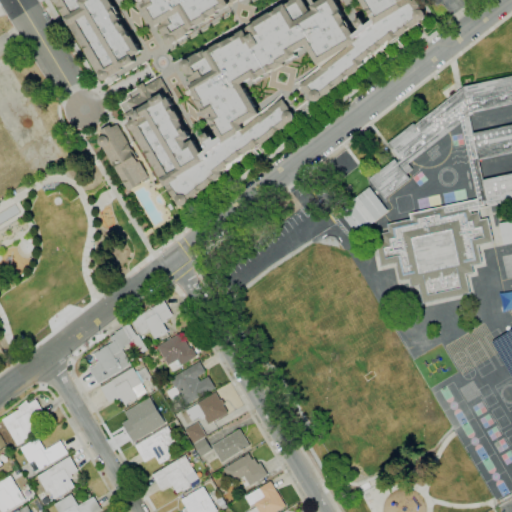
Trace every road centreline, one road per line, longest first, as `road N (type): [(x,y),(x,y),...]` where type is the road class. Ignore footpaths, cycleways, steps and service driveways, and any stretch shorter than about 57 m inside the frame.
road 1 (residential): [(508,0),(0,394)]
road 2 (residential): [(325,511),(175,261)]
road 3 (residential): [(137,511),(47,359)]
road 4 (residential): [(86,110),(16,0)]
